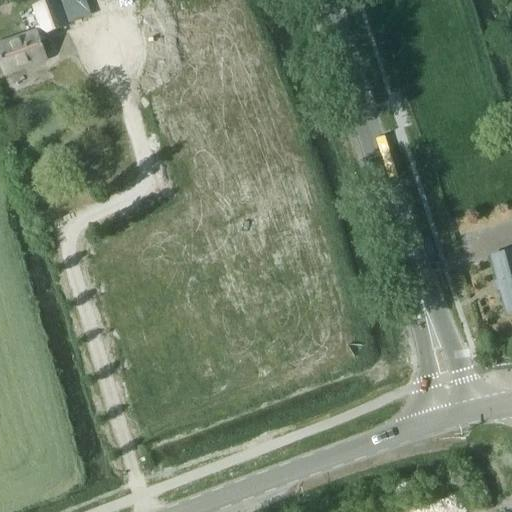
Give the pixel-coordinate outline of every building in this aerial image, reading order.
[(40,25),(43,35),(64,27),(54,0),(34,7),(40,25)] [(40,25),(33,28),(35,34),(38,43),(45,40),(43,35),(40,25)] [(0,66),(3,74),(44,59),(38,43),(35,34),(0,46),(0,66)] [(506,315),(511,313),(511,251),(491,257),(506,315)] [(456,504),(433,511),(461,511),(457,502),(455,503),(456,504)]
